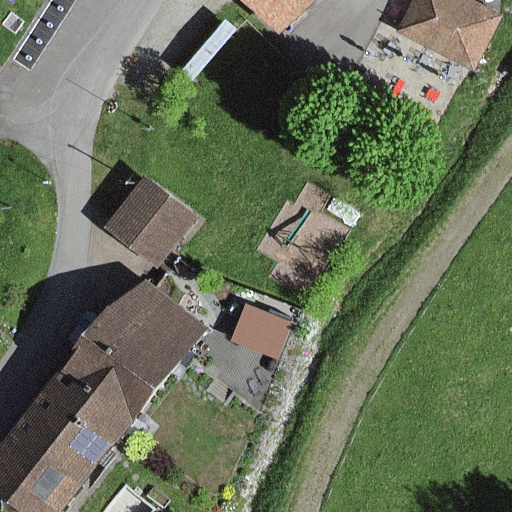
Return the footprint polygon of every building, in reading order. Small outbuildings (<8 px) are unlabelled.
[(246,0),(276,32),(311,0),(246,0)] [(465,0),(417,0),(398,38),(479,78),(508,21),(465,0)] [(197,222),(146,180),(108,228),(159,269),(197,222)] [(144,284),(0,454),(0,499),(15,511),(72,511),(215,343),(144,284)] [(290,322),(248,309),(231,365),(272,378),(290,322)]
